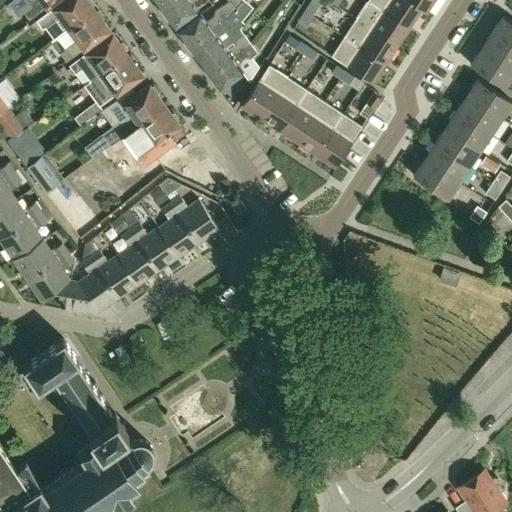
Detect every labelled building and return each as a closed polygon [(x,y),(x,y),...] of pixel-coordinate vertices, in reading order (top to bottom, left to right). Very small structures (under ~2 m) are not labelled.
[(29,19),(54,0),(26,0),(30,5),(23,11),(29,19)] [(68,27),(94,9),(92,6),(93,3),(90,0),(63,0),(36,21),(42,29),(60,16),(68,27)] [(153,0),(162,13),(179,0),(153,0)] [(179,0),(162,13),(173,27),(197,10),(192,3),(196,0),(179,0)] [(176,31),(187,46),(230,15),(236,8),(230,0),(229,0),(214,11),(214,16),(206,22),(200,13),(176,31)] [(409,26),(370,0),(367,0),(356,17),(397,44),(409,26)] [(422,8),(409,0),(370,0),(409,26),(421,8),(422,8)] [(409,0),(422,8),(421,8),(426,12),(434,0),(409,0)] [(303,10),(312,15),(317,7),(309,1),(303,10)] [(66,61),(109,29),(102,20),(103,16),(98,11),(95,11),(94,9),(68,27),(77,40),(60,53),(66,61)] [(306,24),(312,15),(303,10),(298,19),(306,24)] [(187,46),(197,60),(221,43),(216,35),(224,29),(230,30),(237,25),(230,15),(187,46)] [(511,45),(511,21),(505,17),(502,15),(491,31),(511,45)] [(397,44),(356,17),(344,35),(385,63),(397,44)] [(511,45),(491,31),(480,47),(511,67),(511,45)] [(89,81),(127,53),(125,51),(126,48),(122,42),(119,43),(112,33),(69,65),(75,73),(81,69),(89,81)] [(197,60),(208,75),(251,43),(244,34),(235,40),(235,45),(227,50),(221,43),(197,60)] [(385,63),(344,35),(331,54),(372,82),(385,63)] [(303,54),(309,46),(300,40),(294,48),(303,54)] [(208,75),(218,89),(243,72),(237,63),(245,58),(249,58),(257,52),(251,43),(208,75)] [(317,52),(309,46),(303,54),(312,60),(317,52)] [(504,87),(511,74),(511,67),(480,47),(469,63),(473,66),(504,87)] [(128,56),(127,53),(89,81),(88,81),(98,94),(93,97),(95,101),(73,117),(79,125),(102,109),(99,106),(142,74),(134,64),(135,61),(131,55),(128,56)] [(261,118),(288,77),(269,64),(242,105),(261,118)] [(331,72),(340,78),(345,70),(336,64),(331,72)] [(345,70),(340,78),(349,84),(354,76),(345,70)] [(279,130),(307,89),(288,77),(261,118),(279,130)] [(501,118),(511,101),(477,78),(466,95),(501,118)] [(111,143),(164,104),(157,94),(158,91),(154,86),(151,86),(149,83),(136,93),(132,87),(107,106),(121,124),(105,136),(111,143)] [(297,142),(325,101),(307,89),(279,130),(297,142)] [(380,98),(372,93),(366,102),(374,107),(380,98)] [(501,118),(466,95),(455,110),(490,133),(501,118)] [(315,154),(343,113),(325,101),(297,142),(315,154)] [(373,108),(365,103),(359,113),(367,117),(373,108)] [(168,133),(179,124),(177,122),(178,119),(174,113),(171,113),(164,104),(111,143),(117,151),(135,138),(144,150),(154,143),(161,153),(175,143),(168,133)] [(23,127),(8,107),(7,107),(0,112),(0,123),(10,137),(23,127)] [(490,133),(455,110),(445,126),(480,149),(490,133)] [(334,167),(362,126),(343,113),(315,154),(334,167)] [(469,165),(480,149),(445,126),(434,142),(469,165)] [(459,181),(469,165),(434,142),(424,158),(459,181)] [(46,153),(45,152),(26,166),(45,192),(64,178),(63,177),(60,179),(42,156),(46,153)] [(486,155),(481,162),(494,170),(498,163),(486,155)] [(459,181),(424,158),(413,175),(448,198),(459,181)] [(0,181),(14,172),(8,163),(0,167),(0,181)] [(492,181),(502,187),(510,176),(500,170),(492,181)] [(0,210),(16,199),(9,188),(20,181),(14,172),(0,181),(0,210)] [(160,184),(167,195),(181,184),(168,178),(160,184)] [(494,199),(502,187),(492,181),(485,192),(494,199)] [(168,199),(159,186),(150,193),(159,205),(168,199)] [(220,229),(199,198),(188,206),(180,195),(171,201),(199,243),(220,229)] [(0,239),(41,211),(35,202),(23,210),(16,199),(0,210),(0,239)] [(245,207),(239,199),(231,205),(237,214),(245,207)] [(511,219),(511,205),(505,199),(498,206),(511,220),(511,219)] [(199,243),(171,201),(162,207),(170,219),(159,226),(179,256),(199,243)] [(486,211),(476,205),(469,217),(479,223),(486,211)] [(0,240),(13,260),(43,239),(36,228),(47,220),(41,211),(0,239),(0,240)] [(179,256),(159,226),(148,233),(140,222),(133,213),(125,219),(159,270),(179,256)] [(159,270),(125,219),(124,220),(119,215),(112,221),(122,235),(130,246),(119,253),(139,283),(159,270)] [(27,280),(68,251),(62,242),(51,250),(43,239),(13,260),(27,280)] [(139,283),(119,253),(108,261),(93,239),(84,244),(84,246),(119,297),(139,283)] [(119,297),(84,246),(82,262),(89,273),(78,281),(76,294),(88,296),(99,311),(119,297)] [(69,292),(71,279),(63,268),(74,261),(68,251),(27,280),(41,300),(56,290),(69,292)] [(459,273),(442,267),(437,280),(454,286),(459,273)] [(18,467),(0,441),(0,511),(98,511),(113,503),(117,508),(134,496),(131,490),(140,484),(136,479),(145,473),(143,470),(149,466),(147,463),(149,462),(151,460),(152,458),(153,456),(154,453),(154,451),(154,448),(153,446),(152,444),(150,442),(149,441),(147,439),(145,438),(143,438),(140,437),(138,437),(136,438),(134,439),(132,440),(126,431),(128,430),(116,412),(113,413),(78,361),(79,360),(63,336),(55,342),(39,353),(22,364),(37,388),(52,377),(88,430),(87,431),(95,442),(79,453),(83,459),(44,486),(26,461),(18,467)] [(500,479),(495,478),(491,480),(484,469),(459,486),(469,501),(468,505),(459,511),(499,511),(497,509),(507,503),(500,492),(503,490),(504,485),(500,479)]
